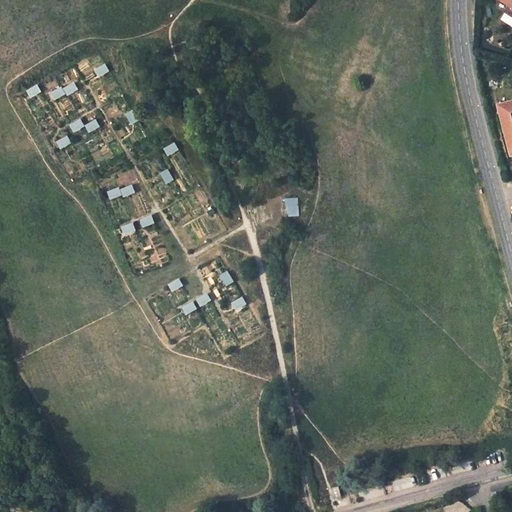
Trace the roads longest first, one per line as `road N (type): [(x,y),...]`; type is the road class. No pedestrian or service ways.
road 1 (unclassified): [(459,0),(468,93),(511,253)]
road 2 (unclassified): [(357,511),(484,477)]
